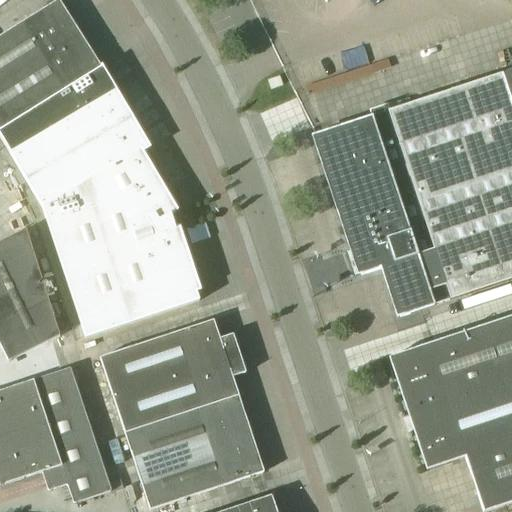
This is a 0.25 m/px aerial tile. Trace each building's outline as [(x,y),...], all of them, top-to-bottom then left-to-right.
[(0,37),(0,132),(101,69),(58,1),(0,37)] [(101,69),(0,132),(0,133),(11,153),(8,155),(39,208),(84,340),(197,303),(181,252),(184,251),(177,228),(173,229),(169,216),(176,212),(142,154),(151,149),(116,91),(101,69)] [(314,136),(317,145),(360,275),(382,268),(399,317),(511,279),(511,70),(501,74),(314,136)] [(24,233),(0,245),(0,350),(7,364),(58,338),(24,233)] [(511,317),(387,359),(425,472),(463,459),(480,511),(484,511),(511,503),(511,317)] [(122,435),(236,397),(230,379),(244,375),(231,336),(217,341),(211,322),(97,361),(122,435)] [(69,371),(0,393),(0,488),(3,487),(40,475),(47,494),(66,487),(72,506),(110,494),(69,371)] [(149,511),(262,474),(236,397),(122,435),(148,511),(149,511)] [(274,511),(269,497),(224,511),(274,511)]
